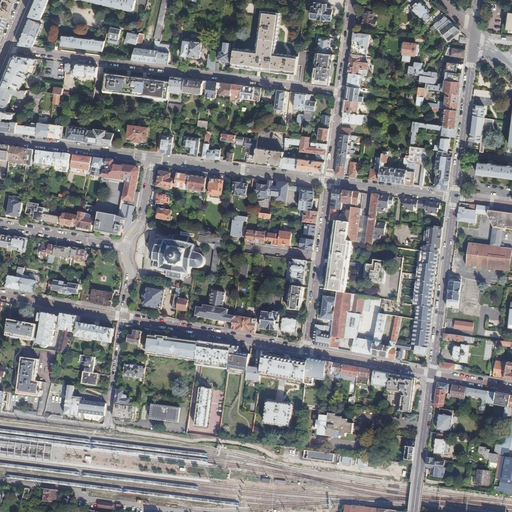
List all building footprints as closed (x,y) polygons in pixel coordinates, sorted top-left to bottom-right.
[(0,0),(0,18),(4,20),(12,0),(0,0)] [(37,0),(31,16),(42,19),(49,0),(37,0)] [(137,0),(87,0),(135,11),(137,4),(137,0)] [(164,0),(156,38),(162,39),(170,0),(164,0)] [(414,7),(413,8),(426,22),(426,21),(428,23),(432,19),(430,18),(432,16),(428,12),(430,10),(421,1),(419,2),(417,0),(416,0),(412,4),(414,7)] [(313,19),(318,20),(319,18),(332,20),(333,9),(328,8),(328,5),(328,4),(322,3),(318,3),(316,2),(316,6),(314,6),(312,18),(313,18),(313,19)] [(235,48),(233,62),(233,66),(260,70),(289,74),(293,74),(296,75),(298,64),(299,56),(276,53),(281,13),(263,11),(258,51),(235,48)] [(361,30),(367,30),(367,27),(372,28),(374,12),(364,11),(363,23),(361,22),(360,27),(362,27),(361,30)] [(438,27),(449,19),(447,17),(445,16),(439,22),(438,21),(434,25),(437,28),(438,27)] [(30,18),(25,31),(38,36),(43,23),(30,18)] [(450,20),(449,19),(438,27),(449,40),(461,31),(457,27),(450,20)] [(126,30),(126,28),(118,25),(117,28),(113,27),(110,37),(121,39),(123,29),(126,30)] [(38,36),(25,31),(19,45),(26,46),(34,47),(38,36)] [(141,33),(141,32),(140,31),(139,34),(136,33),(136,31),(133,31),(133,32),(130,32),(127,41),(138,44),(141,33)] [(352,52),(352,53),(361,55),(369,56),(370,48),(368,47),(370,35),(355,32),(354,41),(352,51),(352,52)] [(138,44),(134,60),(140,61),(143,48),(139,47),(141,42),(143,43),(145,34),(141,33),(138,44)] [(104,51),(106,40),(65,34),(63,45),(104,51)] [(319,37),(317,52),(318,52),(329,53),(331,38),(319,37)] [(157,63),(160,51),(162,40),(157,39),(157,40),(155,50),(148,49),(145,61),(157,63)] [(192,40),(186,39),(185,39),(183,55),(201,58),(204,42),(192,40)] [(411,54),(418,55),(420,41),(415,40),(415,42),(411,42),(410,43),(406,43),(403,61),(410,62),(410,59),(411,54)] [(235,48),(236,43),(234,43),(233,49),(231,49),(232,42),(224,41),(224,47),(220,47),(219,59),(231,61),(231,62),(233,62),(235,48)] [(453,48),(452,56),(465,57),(466,49),(461,49),(453,48)] [(171,52),(160,51),(157,63),(169,64),(171,52)] [(329,53),(318,52),(314,83),(330,85),(333,63),(333,62),(334,54),(329,53)] [(351,57),(349,73),(362,74),(367,75),(369,63),(368,62),(362,62),(360,62),(360,59),(361,55),(352,53),(352,55),(351,57)] [(217,55),(209,54),(207,69),(209,69),(212,70),(215,70),(216,62),(217,55)] [(15,56),(2,87),(20,89),(27,73),(32,74),(38,59),(15,56)] [(421,78),(420,81),(436,83),(436,77),(438,78),(438,74),(437,74),(437,73),(435,73),(435,71),(432,71),(429,71),(429,72),(426,71),(425,71),(425,70),(424,68),(422,68),(423,62),(416,61),(416,63),(413,64),(413,66),(410,66),(409,74),(415,75),(421,76),(421,78)] [(447,92),(460,94),(460,92),(461,83),(462,80),(463,68),(464,64),(448,62),(445,84),(441,83),(439,84),(439,86),(437,86),(436,90),(447,92)] [(97,76),(98,67),(76,64),(75,73),(74,76),(87,77),(87,74),(97,76)] [(169,100),(170,91),(171,81),(145,78),(129,75),(107,72),(104,91),(169,100)] [(362,74),(349,73),(349,77),(348,86),(361,87),(361,84),(362,77),(362,74)] [(183,78),(172,76),(171,81),(170,91),(180,93),(180,91),(184,91),(186,78),(183,78)] [(195,79),(186,78),(184,91),(203,94),(204,89),(205,81),(195,79)] [(217,98),(218,89),(218,88),(219,82),(212,82),(207,81),(205,81),(204,89),(208,90),(207,96),(217,98)] [(221,83),(219,82),(218,88),(222,88),(221,89),(221,94),(232,95),(233,84),(221,83)] [(238,85),(233,84),(232,95),(231,98),(235,98),(235,97),(236,97),(236,96),(238,96),(237,98),(238,99),(238,102),(241,102),(241,101),(243,86),(238,85)] [(247,86),(243,86),(241,101),(260,104),(262,88),(247,86)] [(346,97),(346,99),(364,102),(364,97),(360,96),(361,87),(348,86),(347,92),(347,93),(346,97)] [(20,89),(2,87),(0,91),(0,109),(5,111),(13,93),(24,97),(27,90),(20,89)] [(418,93),(417,105),(423,105),(426,89),(419,88),(419,90),(418,93)] [(41,98),(42,92),(30,90),(29,97),(41,98)] [(278,90),(276,109),(282,110),(285,91),(278,90)] [(494,91),(484,90),(483,100),(486,100),(488,98),(491,99),(492,101),(493,101),(493,100),(494,91)] [(306,110),(308,94),(297,92),(295,109),(306,110)] [(459,103),(460,94),(447,92),(445,109),(446,109),(458,110),(459,103)] [(56,93),(54,93),(53,103),(58,104),(59,100),(60,100),(61,94),(56,93)] [(312,94),(308,94),(306,110),(305,115),(304,122),(310,122),(311,110),(316,111),(316,110),(317,110),(318,105),(316,105),(317,102),(311,101),(312,94)] [(345,105),(344,112),(362,114),(362,112),(360,112),(360,111),(358,110),(359,103),(366,104),(366,102),(364,102),(346,99),(346,100),(345,105)] [(181,112),(182,105),(168,103),(167,110),(181,112)] [(484,106),(482,105),(477,105),(477,108),(474,108),(473,116),(474,116),(472,133),(471,133),(471,136),(470,136),(470,138),(471,138),(471,140),(481,142),(483,129),(484,122),(485,110),(484,109),(485,108),(485,107),(484,106)] [(19,122),(13,122),(14,113),(7,112),(5,111),(0,109),(0,130),(17,132),(18,125),(19,122)] [(456,125),(458,110),(446,109),(445,118),(443,117),(442,122),(445,122),(444,126),(456,128),(456,125)] [(362,114),(344,112),(343,121),(363,124),(364,115),(362,114)] [(323,116),(322,124),(330,125),(330,121),(331,119),(331,117),(323,116)] [(206,120),(199,119),(198,127),(205,128),(206,120)] [(38,127),(37,135),(43,136),(49,136),(51,123),(39,121),(38,127)] [(455,135),(456,128),(444,126),(414,122),(413,131),(416,132),(419,132),(420,126),(443,130),(443,135),(455,137),(455,135)] [(491,123),(484,122),(483,129),(490,130),(491,123)] [(34,135),(37,135),(38,127),(36,127),(36,123),(32,123),(30,125),(29,123),(27,123),(25,125),(25,126),(18,125),(17,132),(30,134),(34,135)] [(51,123),(49,136),(56,137),(62,138),(63,124),(51,123)] [(67,139),(87,141),(88,127),(69,125),(67,139)] [(149,127),(131,125),(129,137),(135,138),(135,140),(142,140),(142,139),(148,139),(149,127)] [(93,142),(99,143),(101,129),(93,128),(93,126),(88,126),(88,127),(87,141),(93,142)] [(328,140),(329,129),(320,128),(319,139),(328,140)] [(107,144),(111,144),(114,133),(107,132),(107,130),(101,129),(99,143),(107,144)] [(211,130),(207,130),(204,157),(209,157),(213,158),(220,159),(221,155),(221,149),(217,148),(217,149),(213,148),(212,149),(210,149),(211,143),(210,143),(211,133),(214,133),(215,131),(211,130)] [(232,133),(227,133),(223,132),(223,139),(233,140),(232,146),(235,146),(236,144),(237,136),(237,134),(232,133)] [(377,139),(385,140),(386,133),(378,132),(377,139)] [(351,135),(341,134),(341,140),(340,144),(340,148),(339,152),(347,154),(350,154),(360,155),(362,145),(360,144),(353,144),(354,137),(356,138),(357,136),(353,135),(351,135)] [(162,151),(172,152),(174,136),(167,135),(164,135),(164,140),(162,151)] [(195,155),(198,156),(201,137),(186,136),(184,147),(189,148),(189,155),(195,155)] [(251,163),(256,163),(256,161),(258,148),(259,139),(247,137),(237,136),(236,144),(242,145),(244,144),(246,147),(249,148),(248,153),(247,153),(245,162),(251,163)] [(302,139),(291,138),(287,137),(285,152),(283,164),(283,167),(290,168),(299,169),(300,158),(300,156),(301,151),(302,141),(302,139)] [(436,145),(436,150),(441,150),(448,151),(450,139),(443,138),(442,141),(442,142),(439,142),(438,142),(437,145),(436,145)] [(309,142),(302,141),(301,151),(316,153),(316,158),(320,158),(325,159),(326,158),(326,157),(326,156),(327,147),(327,144),(312,142),(312,144),(317,145),(317,147),(311,147),(308,146),(309,142)] [(0,182),(3,183),(7,184),(10,163),(12,147),(8,146),(0,145),(0,182)] [(19,148),(12,147),(10,163),(16,164),(17,161),(26,163),(26,165),(32,166),(32,164),(34,150),(33,149),(31,149),(30,149),(19,148)] [(427,149),(410,147),(410,151),(409,153),(408,162),(415,163),(422,164),(419,185),(422,186),(425,169),(427,149)] [(258,148),(256,161),(267,162),(269,163),(270,163),(280,164),(282,164),(283,164),(285,152),(258,148)] [(38,150),(34,150),(32,164),(53,169),(54,165),(56,153),(38,150)] [(438,170),(438,171),(450,172),(451,167),(452,157),(448,156),(448,151),(441,150),(441,155),(439,155),(438,161),(436,161),(435,169),(438,170)] [(393,182),(405,184),(407,169),(408,162),(409,153),(406,152),(406,153),(405,157),(403,169),(384,167),(385,161),(387,162),(389,152),(383,151),(382,164),(379,180),(392,182),(393,182)] [(347,154),(339,152),(339,154),(338,162),(336,175),(342,175),(344,176),(347,154)] [(58,153),(56,153),(54,165),(65,167),(64,172),(67,173),(71,154),(58,153)] [(84,156),(74,155),(71,171),(76,172),(76,170),(84,172),(84,174),(89,175),(90,170),(91,169),(92,166),(91,165),(92,157),(84,156)] [(105,159),(95,158),(91,174),(100,177),(100,178),(103,179),(103,177),(108,159),(105,159)] [(300,158),(299,169),(307,170),(315,171),(324,173),(325,159),(320,158),(320,161),(314,160),(313,163),(310,163),(311,160),(300,158)] [(114,160),(108,159),(103,177),(124,179),(123,180),(125,180),(125,179),(126,179),(129,179),(128,182),(125,199),(130,200),(135,201),(140,171),(137,167),(113,164),(114,160)] [(349,176),(357,177),(358,168),(359,164),(351,162),(349,176)] [(492,163),(489,163),(479,162),(480,162),(479,162),(477,174),(478,175),(478,174),(511,178),(511,166),(508,165),(508,166),(492,164),(492,163)] [(370,179),(379,180),(382,164),(379,164),(379,168),(376,167),(376,169),(372,168),(370,179)] [(407,169),(405,184),(413,185),(415,172),(414,172),(414,170),(407,169)] [(174,180),(175,173),(160,171),(158,186),(162,186),(162,188),(166,189),(166,187),(172,188),(173,186),(174,180)] [(450,172),(438,171),(436,180),(432,180),(431,187),(448,189),(450,172)] [(191,175),(191,176),(189,188),(188,190),(195,191),(195,189),(206,190),(207,179),(208,172),(204,172),(203,177),(191,175)] [(177,181),(174,180),(173,186),(189,188),(191,176),(187,175),(179,174),(177,181)] [(207,179),(206,190),(206,192),(210,193),(210,195),(219,196),(220,195),(223,195),(224,181),(207,179)] [(272,193),(273,187),(274,181),(270,180),(269,193),(257,191),(256,197),(266,199),(267,199),(271,200),(272,193)] [(270,180),(267,180),(266,185),(258,184),(257,191),(269,193),(270,180)] [(249,185),(236,183),(234,195),(239,196),(239,198),(245,199),(246,196),(247,197),(249,185)] [(342,202),(344,190),(339,190),(334,189),(331,209),(339,210),(341,211),(342,202)] [(63,195),(62,198),(66,199),(70,200),(71,197),(66,195),(67,191),(64,190),(63,195)] [(351,191),(344,190),(342,202),(351,204),(350,205),(352,205),(352,204),(354,192),(351,191)] [(140,192),(136,191),(135,201),(130,200),(129,205),(136,206),(137,206),(140,192)] [(302,198),(301,209),(306,210),(312,211),(314,192),(303,191),(303,192),(302,192),(301,197),(302,198)] [(370,217),(366,243),(373,244),(374,239),(376,225),(376,223),(378,212),(380,195),(373,194),(370,217)] [(158,195),(157,204),(166,204),(168,205),(168,203),(166,203),(166,200),(168,200),(169,197),(167,197),(167,196),(158,195)] [(394,197),(380,195),(378,212),(384,213),(385,208),(389,209),(389,205),(393,205),(394,197)] [(412,199),(404,198),(403,204),(405,204),(405,206),(404,206),(404,207),(405,207),(404,210),(414,211),(414,207),(421,208),(422,201),(418,200),(417,202),(414,201),(412,201),(412,199)] [(21,217),(23,203),(23,202),(16,201),(16,200),(11,199),(8,215),(20,217),(21,217)] [(422,201),(421,208),(428,209),(428,213),(438,214),(438,212),(439,212),(439,211),(438,211),(438,209),(440,209),(441,203),(437,203),(434,202),(433,204),(430,204),(428,203),(428,201),(422,201)] [(44,213),(45,208),(39,207),(40,204),(29,202),(27,214),(31,215),(31,213),(35,214),(34,220),(43,221),(43,219),(44,218),(44,213)] [(460,206),(458,220),(477,222),(478,213),(489,214),(489,209),(490,206),(470,203),(469,209),(465,209),(465,207),(460,206)] [(125,226),(124,232),(125,232),(127,230),(129,227),(130,226),(132,223),(133,220),(133,218),(136,206),(129,205),(124,204),(122,216),(126,218),(125,226)] [(166,204),(157,204),(157,208),(158,208),(158,213),(159,214),(159,218),(171,220),(171,219),(173,219),(173,216),(172,216),(172,210),(165,209),(166,204)] [(45,208),(44,213),(44,218),(43,219),(46,220),(46,222),(58,224),(59,222),(62,223),(63,216),(60,215),(60,216),(49,214),(50,209),(48,208),(45,208)] [(351,210),(349,223),(347,241),(353,241),(356,242),(360,215),(361,209),(358,209),(351,208),(351,210)] [(511,211),(489,208),(489,209),(489,214),(493,227),(503,228),(510,229),(511,229),(511,211)] [(331,209),(330,220),(337,221),(340,221),(340,218),(340,216),(338,215),(339,210),(331,209)] [(317,223),(318,211),(312,211),(306,210),(305,216),(305,220),(305,221),(317,223)] [(340,218),(340,221),(349,223),(351,210),(348,210),(347,210),(347,212),(346,219),(340,218)] [(79,211),(78,216),(77,223),(76,227),(92,230),(94,218),(86,216),(86,213),(79,211)] [(123,225),(125,226),(126,218),(122,216),(117,215),(99,211),(98,221),(96,231),(121,235),(122,234),(123,225)] [(63,213),(63,216),(62,223),(61,224),(73,226),(74,222),(77,223),(78,216),(63,213)] [(360,215),(356,242),(366,243),(370,217),(360,215)] [(246,236),(248,217),(236,216),(236,220),(235,220),(233,236),(242,237),(242,236),(246,236)] [(340,221),(337,221),(328,290),(337,291),(346,293),(353,241),(347,241),(349,223),(340,221)] [(376,225),(374,239),(376,239),(380,240),(381,235),(384,235),(386,224),(379,223),(379,225),(376,225)] [(315,235),(317,225),(307,224),(306,234),(315,235)] [(191,243),(197,244),(199,244),(199,241),(200,235),(201,228),(182,225),(181,228),(175,227),(175,233),(190,235),(189,241),(191,241),(191,243)] [(442,236),(444,227),(435,226),(427,225),(427,231),(425,230),(424,240),(428,241),(433,242),(433,244),(428,243),(426,245),(422,244),(421,250),(439,252),(439,249),(440,249),(441,248),(441,247),(441,245),(440,245),(440,243),(440,241),(438,241),(438,238),(441,239),(441,236),(442,236)] [(503,228),(493,227),(493,228),(493,233),(492,240),(470,237),(467,266),(510,271),(511,258),(511,247),(501,246),(503,228)] [(210,229),(201,228),(200,235),(209,236),(210,229)] [(248,242),(256,243),(258,232),(253,231),(254,230),(250,229),(248,242)] [(258,232),(256,243),(265,244),(266,231),(262,231),(262,232),(258,232)] [(197,268),(198,267),(200,268),(202,267),(204,266),(205,265),(207,263),(207,261),(207,260),(207,258),(206,257),(205,255),(203,254),(202,253),(197,252),(197,251),(196,250),(197,244),(191,243),(191,241),(189,241),(190,235),(175,233),(173,233),(172,238),(172,239),(171,238),(170,239),(166,239),(166,240),(160,239),(158,238),(157,245),(156,249),(156,253),(155,256),(154,260),(155,260),(155,261),(154,267),(159,268),(159,270),(167,271),(166,277),(173,278),(181,279),(183,279),(184,274),(190,275),(190,274),(191,275),(193,268),(194,268),(197,268)] [(200,235),(199,241),(216,244),(212,274),(218,275),(223,238),(209,236),(200,235)] [(280,235),(278,246),(285,246),(285,244),(288,244),(289,236),(280,235)] [(3,236),(1,247),(8,248),(8,252),(12,252),(13,248),(15,238),(3,236)] [(22,239),(15,238),(13,248),(20,250),(19,251),(25,252),(28,240),(22,239)] [(57,246),(57,245),(43,243),(43,245),(42,245),(41,250),(42,250),(41,255),(48,256),(48,254),(55,255),(57,246)] [(57,246),(55,255),(55,256),(66,258),(66,260),(66,261),(67,262),(68,263),(69,264),(71,265),(73,257),(74,249),(57,246)] [(75,248),(74,249),(73,257),(86,259),(87,259),(88,259),(88,254),(88,253),(87,253),(87,251),(80,250),(81,249),(75,248)] [(409,260),(403,259),(397,302),(382,299),(380,314),(386,315),(396,317),(401,318),(417,320),(418,313),(432,315),(440,253),(410,249),(409,260)] [(293,265),(290,266),(290,270),(292,272),(291,282),(304,284),(307,261),(294,259),(293,265)] [(381,270),(382,261),(374,260),(374,265),(368,264),(366,278),(373,279),(373,282),(385,284),(386,271),(381,270)] [(24,275),(25,269),(19,268),(18,277),(9,275),(7,288),(15,290),(21,291),(24,275)] [(24,275),(21,291),(29,292),(35,293),(37,281),(29,279),(29,276),(24,275)] [(451,277),(447,307),(453,308),(455,308),(455,310),(460,311),(463,290),(461,290),(462,282),(461,282),(462,278),(451,277)] [(61,293),(66,294),(68,282),(55,280),(53,289),(59,290),(61,291),(61,293)] [(68,282),(66,294),(71,294),(71,293),(72,293),(78,294),(78,292),(83,293),(85,285),(83,285),(80,284),(68,282)] [(305,287),(292,286),(291,294),(290,294),(289,300),(290,300),(289,308),(302,310),(305,287)] [(165,290),(148,287),(147,293),(146,292),(144,299),(146,300),(145,306),(162,310),(165,290)] [(180,298),(182,288),(177,288),(174,308),(178,309),(180,298)] [(83,294),(82,300),(84,301),(95,303),(95,304),(103,305),(108,306),(108,305),(111,306),(112,302),(114,294),(93,290),(92,296),(83,294)] [(235,316),(228,314),(229,309),(223,308),(226,292),(213,290),(210,306),(205,305),(204,308),(198,307),(196,316),(234,323),(235,316)] [(346,293),(337,291),(336,299),(335,306),(334,312),(333,320),(332,327),(330,347),(338,349),(340,338),(345,339),(348,313),(362,315),(365,296),(346,293)] [(380,314),(382,299),(365,296),(362,315),(358,336),(366,338),(366,340),(375,342),(380,314)] [(335,306),(336,299),(325,297),(322,318),(333,320),(334,312),(332,312),(333,306),(335,306)] [(189,300),(180,298),(178,309),(187,311),(189,300)] [(274,337),(278,337),(279,328),(279,321),(280,318),(280,313),(275,312),(275,310),(271,309),(271,313),(264,312),(262,328),(275,330),(274,337)] [(78,316),(61,313),(61,318),(60,325),(59,329),(65,330),(60,351),(69,353),(71,347),(67,347),(70,337),(73,338),(77,321),(78,316)] [(345,339),(355,337),(357,336),(358,336),(362,315),(348,313),(345,339)] [(44,315),(39,314),(38,321),(43,322),(42,328),(41,328),(41,329),(42,329),(41,334),(40,334),(40,335),(41,335),(40,340),(39,340),(39,341),(40,341),(39,344),(42,344),(43,347),(44,348),(45,348),(46,348),(48,348),(49,347),(50,346),(52,346),(53,343),(54,343),(54,342),(53,342),(54,337),(55,337),(55,336),(54,336),(55,331),(56,331),(56,330),(55,330),(56,325),(60,325),(61,318),(57,317),(58,316),(55,316),(55,317),(47,315),(46,315),(46,314),(44,314),(44,315)] [(375,342),(372,355),(388,358),(390,350),(397,343),(401,318),(396,317),(392,342),(390,342),(388,347),(381,345),(386,315),(380,314),(375,342)] [(234,323),(233,329),(239,330),(245,331),(246,321),(241,320),(241,319),(239,318),(239,317),(235,316),(234,323)] [(283,322),(279,321),(279,328),(283,328),(282,331),(298,333),(300,319),(284,317),(284,318),(283,322)] [(246,321),(245,331),(256,334),(258,319),(254,319),(253,320),(251,320),(251,321),(246,321)] [(38,325),(10,320),(8,336),(35,341),(38,325)] [(455,321),(454,330),(474,331),(474,322),(455,321)] [(114,329),(79,323),(77,336),(111,342),(114,329)] [(332,327),(316,325),(314,343),(315,345),(322,346),(330,347),(332,327)] [(150,336),(150,335),(143,334),(144,332),(135,330),(134,336),(130,335),(129,342),(141,345),(142,341),(149,342),(150,336)] [(471,343),(472,337),(444,334),(443,340),(464,343),(465,342),(471,343)] [(150,336),(149,342),(148,352),(157,353),(157,355),(166,357),(166,355),(179,357),(179,358),(188,360),(188,358),(198,359),(199,349),(200,343),(150,336)] [(353,351),(372,355),(375,342),(366,340),(366,338),(358,336),(357,336),(355,337),(353,351)] [(200,341),(200,343),(199,349),(198,359),(197,365),(202,366),(205,341),(200,341)] [(229,370),(232,345),(205,341),(202,366),(229,370)] [(397,346),(397,343),(390,350),(388,358),(396,359),(398,351),(396,350),(397,346)] [(486,344),(484,358),(490,359),(492,345),(486,344)] [(237,352),(238,352),(239,346),(232,345),(229,370),(243,372),(245,354),(240,354),(239,355),(237,354),(237,352)] [(470,346),(462,345),(462,347),(461,347),(455,346),(453,360),(460,361),(460,362),(467,363),(470,346)] [(427,356),(428,348),(414,346),(413,350),(415,350),(414,354),(427,356)] [(264,358),(262,369),(261,375),(306,383),(308,361),(264,353),(264,358)] [(94,372),(97,357),(82,355),(81,360),(88,361),(86,371),(94,372)] [(23,358),(21,374),(38,376),(40,360),(23,358)] [(320,360),(309,358),(308,361),(306,383),(314,384),(315,378),(315,375),(326,376),(326,374),(328,362),(320,360)] [(455,364),(440,361),(439,367),(461,371),(462,366),(455,365),(455,364)] [(336,363),(328,362),(326,374),(332,375),(332,374),(332,372),(337,373),(343,374),(344,365),(336,363)] [(495,376),(506,378),(509,362),(507,362),(507,363),(497,362),(495,376)] [(125,376),(145,378),(146,372),(146,367),(136,366),(132,365),(127,365),(125,376)] [(360,368),(344,365),(343,374),(343,375),(353,376),(358,377),(360,368)] [(249,366),(249,372),(248,380),(261,382),(261,375),(262,369),(249,366)] [(375,371),(360,368),(358,377),(357,387),(367,389),(369,378),(374,379),(375,371)] [(0,380),(1,376),(8,377),(8,376),(6,376),(6,374),(8,374),(8,373),(0,371),(0,380)] [(86,371),(85,371),(83,383),(97,386),(99,373),(94,372),(86,371)] [(392,374),(375,371),(374,379),(373,385),(389,388),(392,374)] [(45,390),(47,382),(37,380),(38,376),(21,374),(18,393),(40,396),(41,393),(43,394),(43,391),(41,390),(42,389),(45,390)] [(416,378),(392,374),(389,388),(389,392),(401,393),(399,411),(412,413),(416,385),(415,385),(416,378)] [(448,393),(449,384),(438,382),(435,407),(441,408),(449,410),(450,407),(446,406),(446,408),(443,407),(444,404),(446,393),(448,393)] [(75,385),(69,384),(65,414),(80,416),(80,412),(106,416),(107,403),(82,400),(82,397),(74,396),(75,385)] [(467,387),(453,385),(452,396),(451,396),(465,399),(467,387)] [(204,388),(201,388),(196,425),(208,427),(212,389),(207,388),(207,387),(204,387),(204,388)] [(486,403),(487,391),(468,387),(466,395),(483,398),(482,407),(483,408),(483,411),(482,411),(481,416),(485,416),(486,403)] [(118,390),(116,404),(131,406),(132,400),(128,399),(128,397),(127,396),(124,396),(125,391),(118,390)] [(496,404),(498,393),(487,391),(486,403),(496,405),(496,404)] [(511,395),(498,393),(496,404),(510,406),(511,395)] [(293,405),(268,402),(265,424),(290,427),(293,405)] [(152,419),(164,421),(165,418),(168,418),(167,421),(180,423),(182,409),(154,404),(152,419)] [(442,430),(441,433),(447,434),(448,435),(448,431),(452,432),(454,411),(449,410),(441,408),(438,430),(442,430)] [(329,415),(328,415),(326,434),(333,435),(333,437),(340,438),(340,436),(346,437),(346,433),(353,434),(354,424),(348,423),(349,420),(343,419),(343,417),(336,416),(336,414),(329,413),(329,415)] [(328,415),(321,414),(321,420),(319,419),(318,427),(320,427),(319,433),(326,434),(328,415)] [(441,433),(432,432),(431,438),(437,439),(436,453),(445,454),(445,453),(447,440),(447,434),(441,433)] [(511,433),(507,433),(505,432),(503,444),(502,447),(502,451),(501,454),(498,468),(497,475),(511,478),(511,457),(508,457),(511,435),(511,433)] [(410,464),(414,464),(416,443),(408,442),(408,443),(406,443),(406,446),(408,447),(406,460),(410,461),(410,464)] [(492,458),(490,467),(498,468),(501,454),(491,453),(492,449),(488,449),(488,447),(481,446),(480,453),(484,454),(487,458),(490,459),(490,458),(492,458)] [(304,450),(303,459),(333,462),(334,454),(304,450)] [(429,457),(428,467),(433,467),(432,470),(434,470),(433,476),(445,478),(446,469),(442,468),(444,460),(429,457)] [(478,476),(478,484),(490,485),(491,471),(479,469),(478,476)] [(511,478),(497,475),(496,478),(502,480),(501,487),(511,488),(511,478)] [(60,490),(45,488),(44,500),(58,502),(60,490)]
